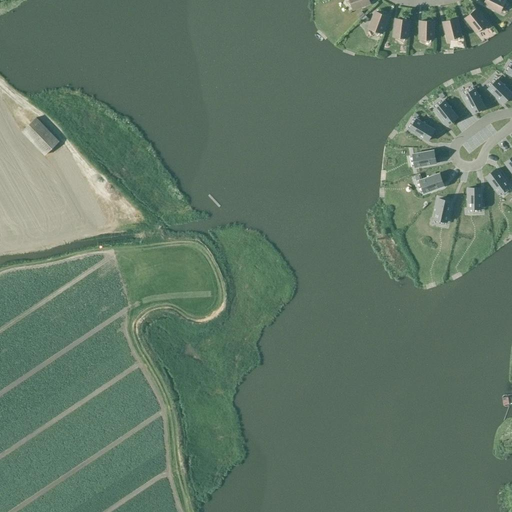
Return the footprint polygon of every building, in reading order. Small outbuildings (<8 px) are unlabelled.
[(369,0),(346,0),(346,1),(351,7),(352,7),(353,11),(371,4),(369,0)] [(507,6),(504,3),(505,1),(503,0),(484,0),(483,4),(489,7),(491,10),(493,9),(499,12),(500,10),(501,10),(507,6)] [(487,32),(486,28),(487,26),(476,12),(466,20),(470,25),(471,29),(473,29),(477,34),(479,33),(480,33),(487,32)] [(373,41),(376,38),(378,38),(385,22),(373,17),(371,23),(368,26),(369,27),(366,34),(369,34),(368,35),(373,41)] [(457,41),(458,37),(460,36),(455,19),(443,21),(445,28),(444,32),(446,32),(447,39),(449,39),(450,39),(457,41)] [(428,42),(430,38),(432,38),(432,20),(419,20),(419,27),(418,30),(419,31),(419,38),(421,38),(421,39),(428,42)] [(407,23),(395,21),(394,28),(392,31),(393,32),(393,39),(395,39),(395,40),(401,44),(403,41),(405,41),(407,23)] [(511,94),(511,93),(498,79),(488,89),(503,103),(511,94)] [(475,89),(463,95),(473,113),(485,107),(475,89)] [(458,117),(445,101),(434,109),(447,125),(458,117)] [(59,141),(36,117),(20,132),(43,156),(59,141)] [(434,129),(417,119),(410,131),(427,141),(434,129)] [(433,150),(413,154),(416,167),(436,164),(433,150)] [(496,169),(485,178),(497,194),(508,186),(496,169)] [(439,173),(420,180),(425,193),(444,186),(439,173)] [(481,188),(468,188),(468,208),(481,208),(481,188)] [(452,202),(438,199),(434,218),(447,221),(452,202)]
